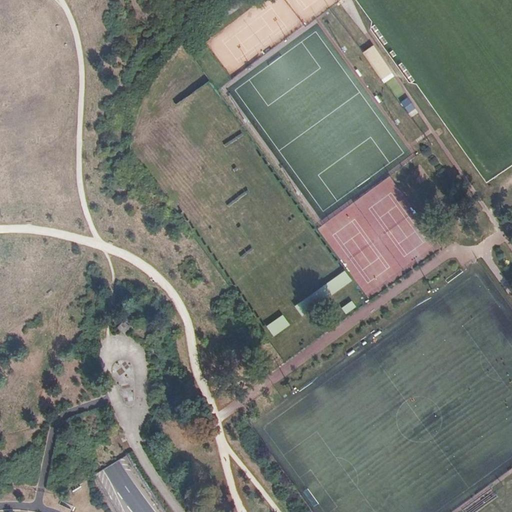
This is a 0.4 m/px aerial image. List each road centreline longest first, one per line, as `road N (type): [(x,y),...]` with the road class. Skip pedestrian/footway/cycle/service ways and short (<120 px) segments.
road 1 (motorway): [(143,511),(111,462),(76,374),(67,281),(83,189),(102,136),(176,0)]
road 2 (motorway): [(38,511),(11,351),(26,222),(63,122),(153,0)]
road 3 (motorway): [(66,17),(0,190)]
